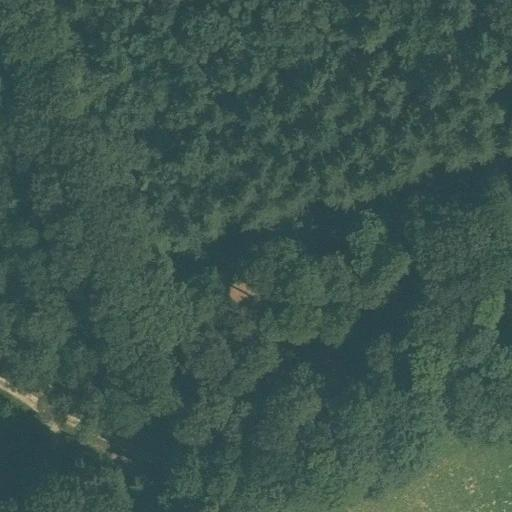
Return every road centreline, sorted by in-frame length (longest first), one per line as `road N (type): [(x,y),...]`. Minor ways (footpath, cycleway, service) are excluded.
road 1 (unknown): [(511,348),(208,454),(159,442),(0,350)]
road 2 (track): [(23,0),(213,511)]
road 3 (track): [(511,366),(216,473),(170,480),(82,511)]
road 4 (track): [(0,384),(194,474)]
